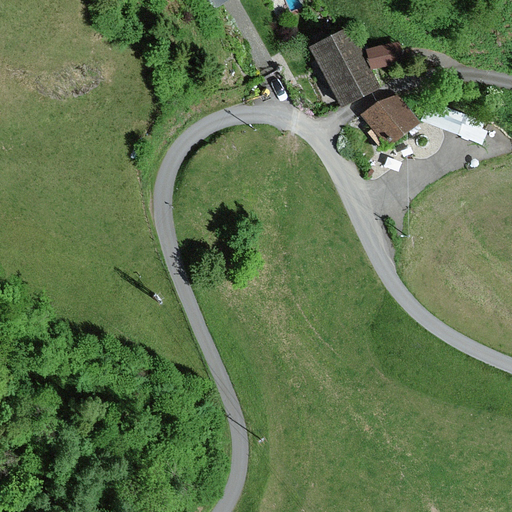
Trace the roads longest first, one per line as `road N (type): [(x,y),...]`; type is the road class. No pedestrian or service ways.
road 1 (unclassified): [(323,138),(299,121),(245,116),(184,143),(163,184),(170,242),(241,438),(235,491),(219,511)]
road 2 (residential): [(511,364),(447,334),(401,296),(323,138)]
road 3 (residential): [(323,138),(370,101),(417,81),(511,83)]
